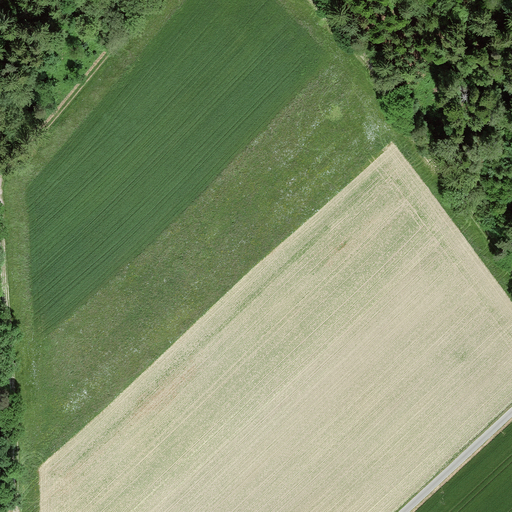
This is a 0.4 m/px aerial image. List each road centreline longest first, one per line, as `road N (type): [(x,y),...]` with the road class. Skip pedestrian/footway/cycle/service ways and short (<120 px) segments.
road 1 (track): [(16,511),(0,173)]
road 2 (track): [(511,412),(404,511)]
